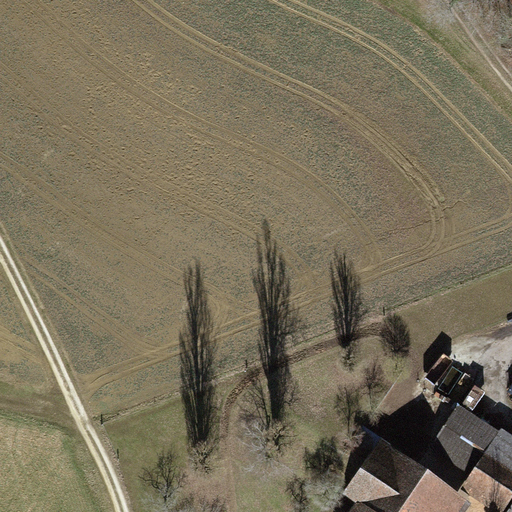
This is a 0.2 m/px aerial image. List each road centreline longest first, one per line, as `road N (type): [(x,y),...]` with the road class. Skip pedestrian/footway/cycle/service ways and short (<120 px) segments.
road 1 (track): [(0,244),(126,511)]
road 2 (track): [(310,511),(416,356),(495,362),(511,341)]
